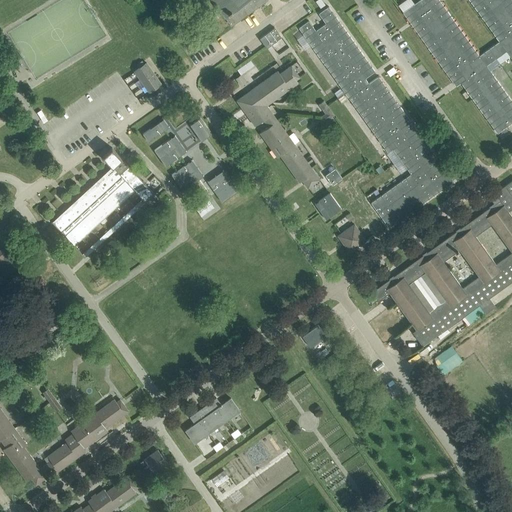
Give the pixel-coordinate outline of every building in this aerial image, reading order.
[(225,17),(231,25),(266,0),(212,0),(218,9),(224,17),(225,17)] [(466,80),(461,83),(497,133),(511,122),(511,101),(486,65),(506,51),(511,59),(511,0),(469,0),(499,41),(479,55),(439,0),(419,0),(402,12),(453,82),(463,75),(466,80)] [(328,5),(318,12),(326,23),(316,30),(308,19),(298,27),(388,153),(393,149),(411,174),(371,202),(389,227),(454,181),(378,76),(368,83),(365,78),(375,71),(328,5)] [(275,28),(260,38),(267,48),(282,38),(275,28)] [(250,60),(237,70),(240,74),(254,65),(250,60)] [(139,68),(134,71),(141,82),(144,85),(149,92),(161,84),(146,62),(144,64),(139,68)] [(248,111),(246,113),(249,118),(252,116),(254,119),(251,121),(255,126),(263,119),(268,126),(260,132),(263,137),(266,135),(270,141),(267,143),(277,157),(280,155),(299,182),(302,180),(308,188),(319,179),(264,102),(279,92),(281,94),(298,83),(296,80),(299,77),(291,65),(280,74),(278,71),(252,89),(254,92),(247,97),(245,94),(236,100),(242,108),(245,107),(248,111)] [(320,117),(324,122),(334,115),(324,100),(319,104),(325,113),(320,117)] [(200,118),(193,123),(194,123),(197,126),(198,127),(197,128),(198,128),(201,132),(201,133),(202,133),(203,134),(202,134),(205,137),(204,138),(205,139),(211,134),(200,118)] [(160,122),(143,134),(148,142),(165,129),(164,130),(159,123),(160,123),(160,122)] [(171,138),(154,150),(160,158),(177,146),(177,145),(176,146),(171,139),(172,138),(171,138)] [(177,146),(160,158),(165,166),(183,154),(182,153),(182,154),(181,154),(177,147),(177,146)] [(112,166),(52,221),(75,245),(134,190),(145,202),(154,193),(112,147),(102,156),(112,166)] [(189,162),(171,175),(177,183),(194,170),(193,170),(188,164),(189,163),(189,162)] [(335,168),(325,175),(332,185),(342,178),(335,168)] [(194,170),(177,183),(183,190),(200,178),(199,178),(194,172),(194,171),(195,171),(194,170)] [(218,179),(230,196),(238,191),(226,173),(225,174),(225,175),(219,180),(219,179),(218,179)] [(210,184),(210,185),(222,202),(230,196),(218,179),(217,179),(217,180),(218,180),(211,185),(210,184)] [(393,275),(389,278),(389,279),(372,291),(379,300),(389,293),(416,330),(412,332),(422,346),(480,304),(486,312),(494,307),(488,298),(511,280),(511,216),(508,211),(511,207),(511,180),(489,197),(494,203),(489,206),(489,207),(460,228),(459,227),(455,230),(456,231),(427,252),(426,251),(422,254),(423,255),(393,276),(393,275)] [(324,209),(335,201),(330,193),(319,201),(324,209)] [(341,209),(335,201),(324,209),(330,217),(341,209)] [(350,213),(346,216),(349,221),(354,218),(350,213)] [(337,235),(349,252),(366,240),(354,223),(337,235)] [(369,238),(374,245),(378,241),(373,235),(369,238)] [(0,262),(14,281),(16,280),(19,278),(30,270),(6,237),(3,239),(4,241),(0,243),(0,262)] [(318,325),(302,336),(310,347),(326,336),(318,325)] [(443,373),(463,361),(452,344),(433,357),(443,373)] [(320,351),(316,354),(316,355),(319,359),(324,356),(320,351)] [(42,392),(56,412),(61,408),(48,389),(42,392)] [(195,423),(185,430),(194,443),(239,410),(230,398),(222,404),(221,404),(220,404),(216,398),(190,417),(195,423)] [(6,453),(26,480),(31,477),(36,484),(46,477),(44,474),(51,468),(54,473),(82,453),(80,450),(92,442),(90,439),(97,434),(99,437),(107,430),(105,428),(128,411),(120,399),(116,402),(114,399),(106,405),(71,431),(72,432),(63,438),(66,442),(47,455),(50,459),(39,468),(24,447),(27,445),(0,408),(0,439),(1,440),(9,451),(6,453)] [(144,459),(154,473),(167,463),(158,449),(144,459)] [(205,463),(208,468),(214,464),(211,459),(205,463)] [(216,485),(229,477),(224,470),(212,477),(216,485)] [(90,503),(79,511),(77,509),(72,511),(108,511),(136,492),(134,489),(138,486),(129,475),(106,491),(104,489),(88,501),(90,503)] [(153,488),(143,496),(148,503),(158,495),(153,488)]
